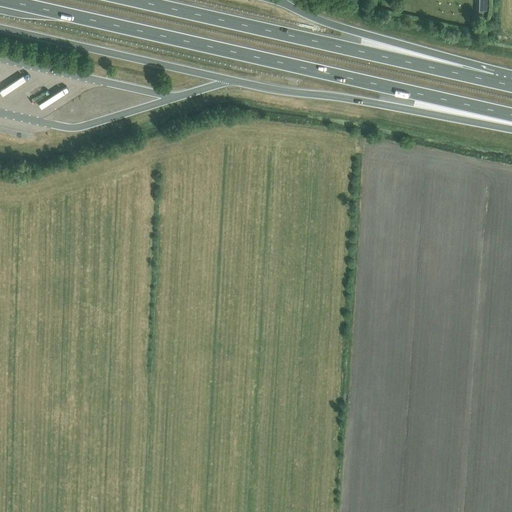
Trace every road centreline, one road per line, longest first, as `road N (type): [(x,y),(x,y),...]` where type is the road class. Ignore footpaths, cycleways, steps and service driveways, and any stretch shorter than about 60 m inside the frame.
road 1 (trunk): [(2,0),(511,115)]
road 2 (trunk): [(493,81),(133,0)]
road 3 (trunk): [(229,81),(511,123)]
road 4 (trunk): [(493,81),(277,0)]
